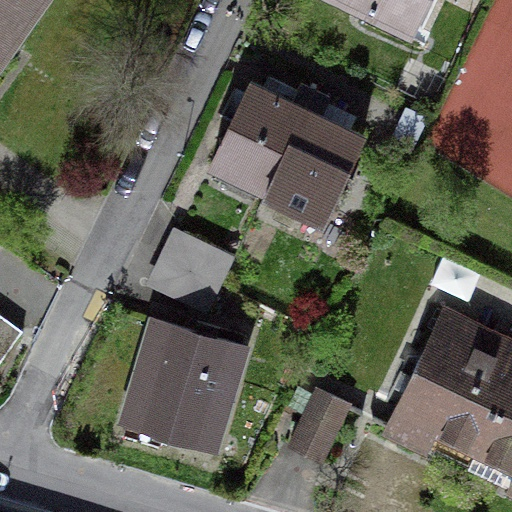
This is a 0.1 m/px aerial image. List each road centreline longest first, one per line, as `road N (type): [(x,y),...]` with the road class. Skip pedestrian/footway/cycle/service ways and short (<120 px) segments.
road 1 (residential): [(3,461),(223,0)]
road 2 (residential): [(162,511),(3,461)]
